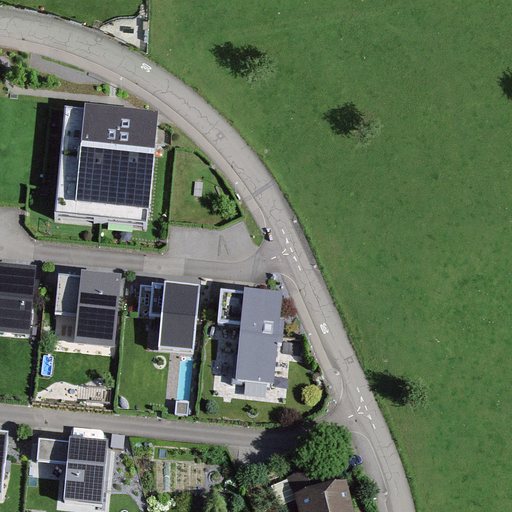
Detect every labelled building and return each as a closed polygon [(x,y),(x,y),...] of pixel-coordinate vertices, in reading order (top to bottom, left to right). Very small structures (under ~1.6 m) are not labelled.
[(155,127),(90,120),(81,207),(147,213),(155,127)] [(0,273),(0,336),(29,339),(35,277),(0,273)] [(113,352),(119,286),(85,282),(78,348),(113,352)] [(144,287),(141,318),(161,320),(164,289),(144,287)] [(168,294),(161,355),(192,358),(198,297),(168,294)] [(247,300),(238,386),(272,390),(282,304),(247,300)] [(65,496),(104,498),(107,440),(69,438),(65,496)] [(354,511),(344,478),(293,494),(298,511),(354,511)]
